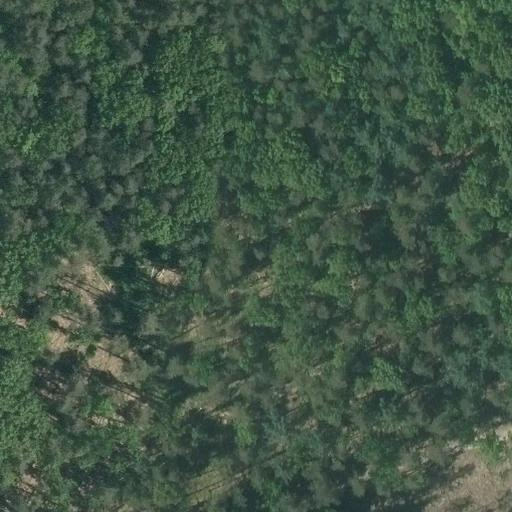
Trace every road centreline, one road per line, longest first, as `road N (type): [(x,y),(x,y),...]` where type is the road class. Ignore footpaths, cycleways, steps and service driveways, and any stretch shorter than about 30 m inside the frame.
road 1 (track): [(388,0),(511,400)]
road 2 (track): [(511,425),(235,511)]
